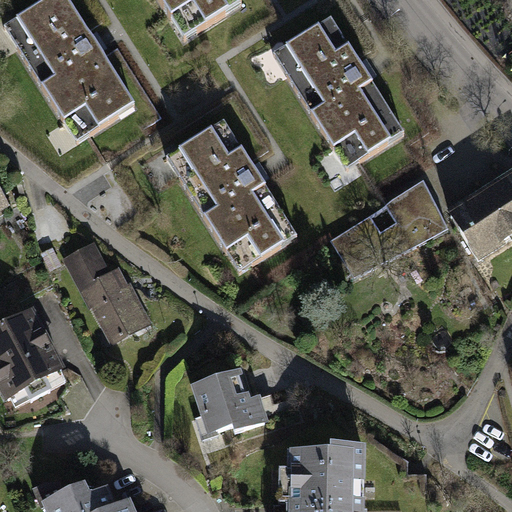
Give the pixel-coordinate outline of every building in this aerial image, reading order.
[(63,0),(50,0),(8,26),(82,143),(133,110),(63,0)] [(227,0),(147,0),(175,49),(236,14),(227,0)] [(329,33),(275,63),(338,176),(392,146),(329,33)] [(223,126),(172,157),(245,276),(296,245),(223,126)] [(511,169),(448,210),(481,263),(511,243),(511,169)] [(418,185),(331,235),(355,277),(443,227),(418,185)] [(95,250),(66,265),(111,351),(140,336),(95,250)] [(0,340),(0,398),(10,420),(64,395),(31,326),(0,340)] [(243,377),(196,392),(210,435),(233,428),(235,435),(265,425),(257,398),(250,400),(243,377)] [(364,511),(364,448),(288,448),(287,511),(364,511)] [(43,504),(46,511),(108,511),(112,510),(101,482),(43,504)]
